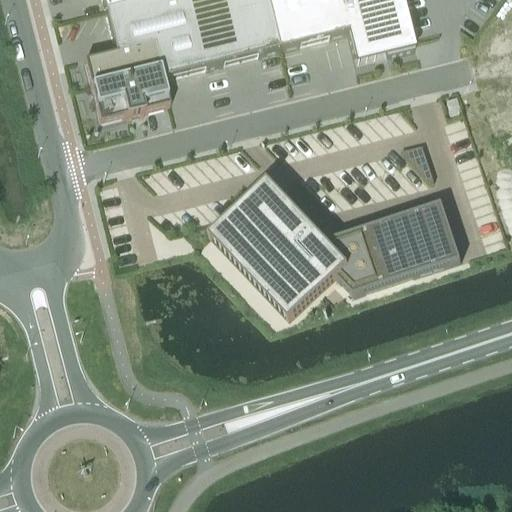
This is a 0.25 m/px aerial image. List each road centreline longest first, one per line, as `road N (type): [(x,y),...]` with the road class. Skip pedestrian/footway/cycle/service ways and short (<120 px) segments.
road 1 (unclassified): [(56,170),(462,76)]
road 2 (unclassified): [(179,511),(207,476),(511,366)]
road 3 (primary): [(266,415),(511,332)]
road 4 (unclassified): [(56,170),(12,0)]
road 5 (unclassified): [(89,415),(52,265)]
road 6 (unclassified): [(1,278),(32,329),(54,421)]
road 7 (primary): [(146,475),(228,442),(266,415)]
road 8 (primary): [(266,415),(218,418),(135,442)]
